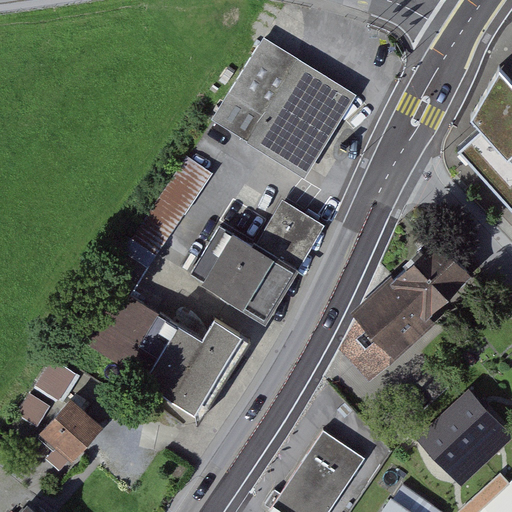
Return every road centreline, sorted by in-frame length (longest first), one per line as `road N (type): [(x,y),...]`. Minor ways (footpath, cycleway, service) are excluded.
road 1 (primary): [(200,511),(303,352),(396,151)]
road 2 (residential): [(511,277),(396,151)]
road 3 (primary): [(396,151),(464,28)]
